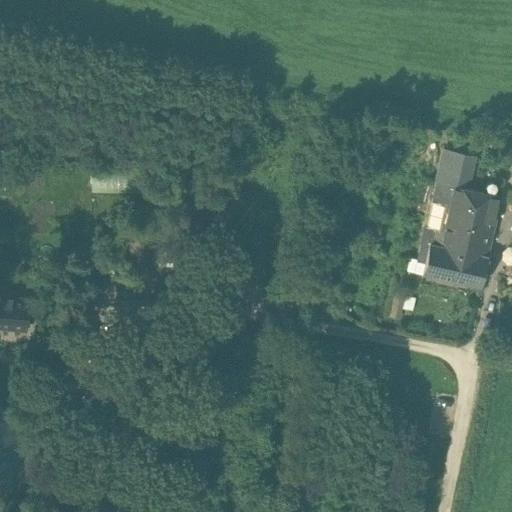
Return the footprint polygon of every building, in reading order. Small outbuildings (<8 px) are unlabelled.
[(480,284),(484,265),(487,256),(483,255),(497,194),(467,187),(474,155),(444,147),(418,259),(425,260),(422,271),(480,284)] [(11,196),(23,197),(25,183),(14,181),(11,196)] [(175,279),(175,259),(177,223),(128,222),(125,294),(162,295),(163,278),(175,279)] [(85,242),(83,259),(95,261),(97,243),(85,242)] [(0,333),(3,334),(3,326),(25,329),(28,299),(0,295),(0,333)]
